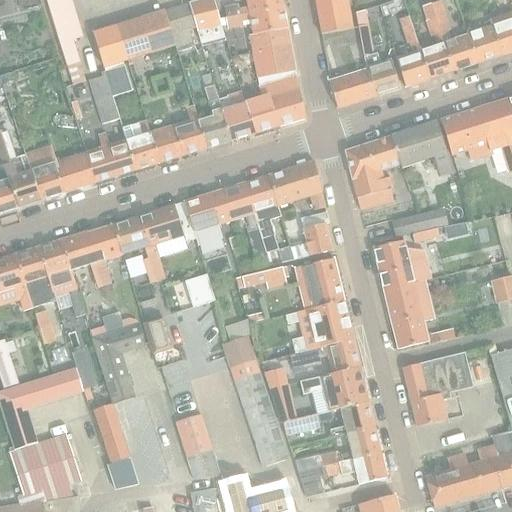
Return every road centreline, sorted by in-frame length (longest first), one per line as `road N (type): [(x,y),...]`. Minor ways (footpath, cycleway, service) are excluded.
road 1 (residential): [(413,511),(325,138)]
road 2 (residential): [(0,240),(325,138)]
road 3 (residential): [(325,138),(511,72)]
road 4 (residential): [(325,138),(298,0)]
